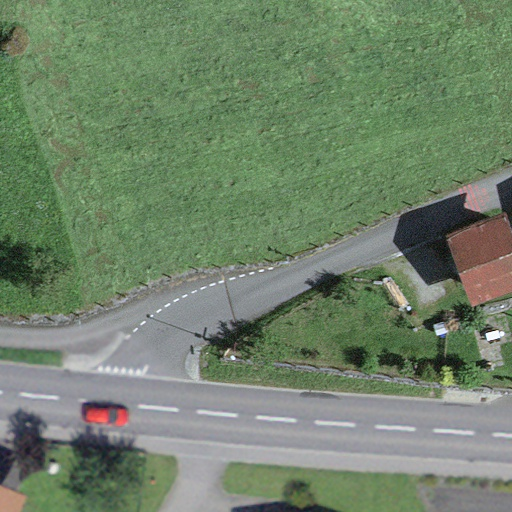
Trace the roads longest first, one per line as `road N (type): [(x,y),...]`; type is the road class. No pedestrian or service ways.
road 1 (residential): [(132,406),(151,353),(203,312),(511,187)]
road 2 (secondary): [(511,435),(132,406)]
road 3 (secondary): [(132,406),(0,393)]
